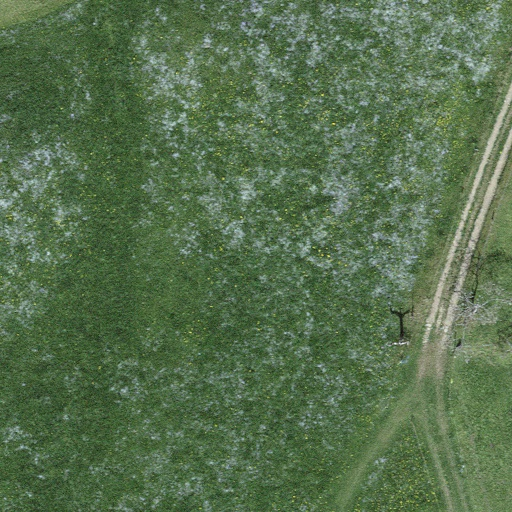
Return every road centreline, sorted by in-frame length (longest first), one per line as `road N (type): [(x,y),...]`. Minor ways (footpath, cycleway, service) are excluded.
road 1 (track): [(433,350),(511,117)]
road 2 (track): [(458,511),(427,398),(433,350)]
